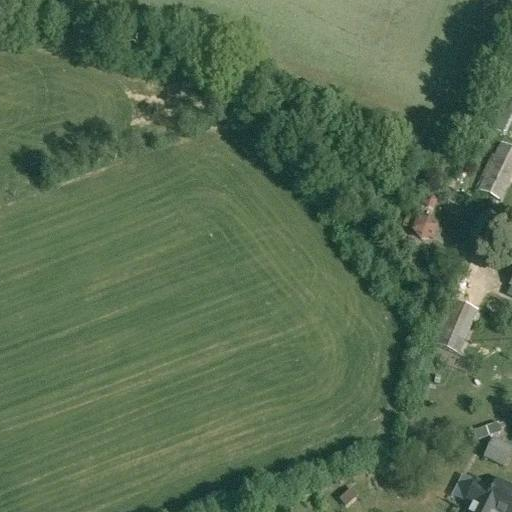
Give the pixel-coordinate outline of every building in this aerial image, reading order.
[(507,136),(511,124),(511,115),(501,111),(493,130),(507,136)] [(511,179),(511,150),(500,145),(494,157),(491,156),(481,179),(483,180),(477,192),(500,204),(511,179)] [(434,347),(436,348),(458,358),(478,313),(452,303),(434,347)] [(502,434),(498,424),(486,429),(490,439),(502,434)] [(492,443),(484,459),(503,469),(511,452),(492,443)] [(466,511),(511,511),(511,494),(511,495),(511,494),(511,489),(491,479),(486,489),(476,484),(465,505),(469,507),(466,511)]
